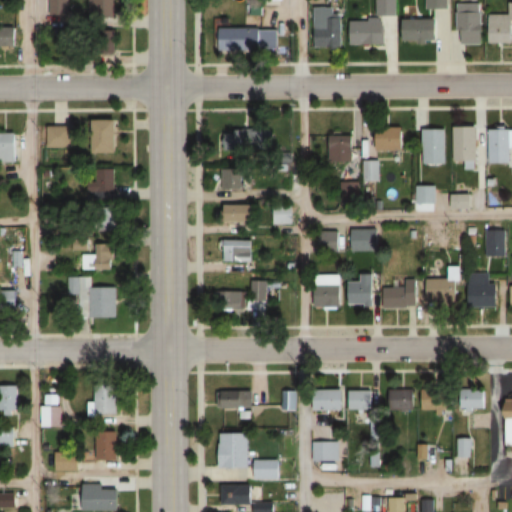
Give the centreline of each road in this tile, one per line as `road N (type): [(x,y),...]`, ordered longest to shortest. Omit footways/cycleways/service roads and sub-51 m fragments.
road 1 (secondary): [(163,0),(167,511)]
road 2 (residential): [(511,83),(0,87)]
road 3 (residential): [(511,347),(166,350)]
road 4 (tertiary): [(166,350),(0,353)]
